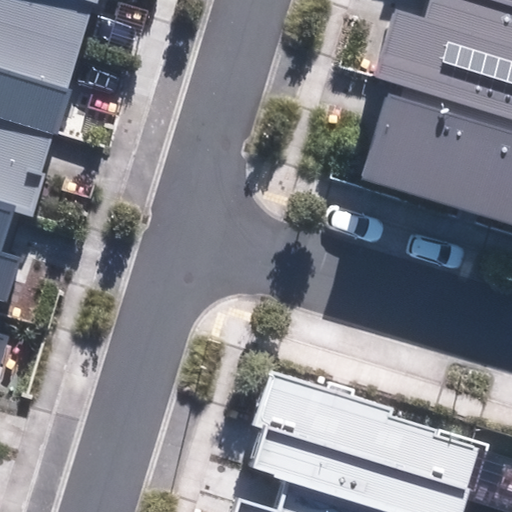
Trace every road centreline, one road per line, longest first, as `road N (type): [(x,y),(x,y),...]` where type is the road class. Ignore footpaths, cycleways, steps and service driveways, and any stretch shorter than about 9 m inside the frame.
road 1 (residential): [(187,218),(511,313)]
road 2 (residential): [(187,218),(99,511)]
road 3 (residential): [(253,0),(187,218)]
